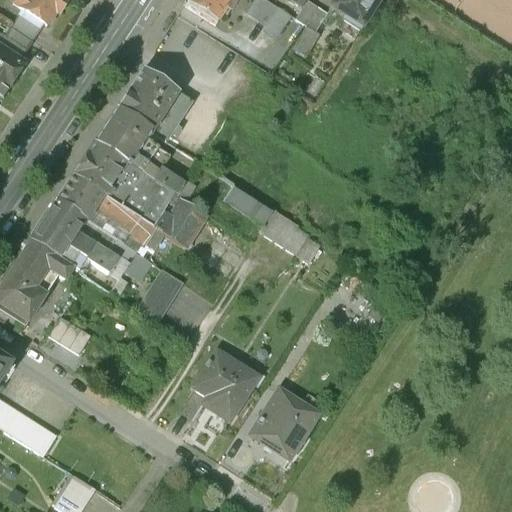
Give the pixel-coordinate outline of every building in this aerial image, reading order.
[(62,1),(60,0),(14,0),(11,5),(45,27),(54,14),(57,15),(65,2),(63,0),(62,1)] [(184,0),(181,6),(212,25),(220,13),(224,15),(235,0),(184,0)] [(262,0),(252,0),(244,15),(263,27),(276,8),(262,0)] [(305,0),(293,19),(303,25),(315,7),(305,0)] [(379,0),(334,0),(330,6),(336,10),(335,12),(343,18),(341,20),(358,32),(379,0)] [(315,7),(303,25),(315,33),(327,15),(315,7)] [(39,32),(17,17),(9,29),(31,44),(39,32)] [(21,65),(0,51),(0,87),(5,91),(21,65)] [(186,103),(137,72),(111,112),(146,135),(160,144),(186,103)] [(146,135),(111,112),(89,145),(126,169),(141,144),(146,135)] [(182,144),(170,136),(163,146),(176,154),(182,144)] [(153,151),(141,144),(126,169),(136,175),(137,176),(153,151)] [(126,169),(89,145),(68,179),(116,210),(124,197),(122,197),(136,175),(126,169)] [(179,187),(155,171),(147,183),(172,198),(179,187)] [(235,180),(221,171),(215,179),(230,188),(235,180)] [(116,210),(68,179),(51,204),(79,223),(81,224),(90,211),(126,235),(135,223),(116,210)] [(269,214),(230,188),(221,203),(259,229),(269,214)] [(145,205),(130,196),(124,197),(116,210),(135,223),(181,252),(202,218),(176,202),(165,221),(144,208),(145,205)] [(111,264),(69,237),(79,223),(51,204),(33,233),(25,245),(65,271),(71,274),(79,262),(103,277),(111,264)] [(126,235),(90,211),(81,224),(110,242),(119,248),(121,249),(130,255),(142,263),(148,253),(125,237),(126,235)] [(119,248),(110,242),(103,252),(123,264),(130,255),(121,249),(119,248)] [(65,271),(25,245),(0,281),(0,313),(20,327),(51,280),(57,284),(65,271)] [(178,285),(157,273),(132,314),(152,327),(178,285)] [(351,281),(339,311),(354,318),(367,288),(351,281)] [(253,379),(213,353),(189,390),(214,406),(209,414),(225,424),(253,379)] [(315,418),(276,392),(246,438),(286,463),(315,418)] [(53,441),(0,406),(0,434),(40,461),(53,441)] [(69,511),(87,511),(101,488),(74,472),(56,503),(69,511)]
